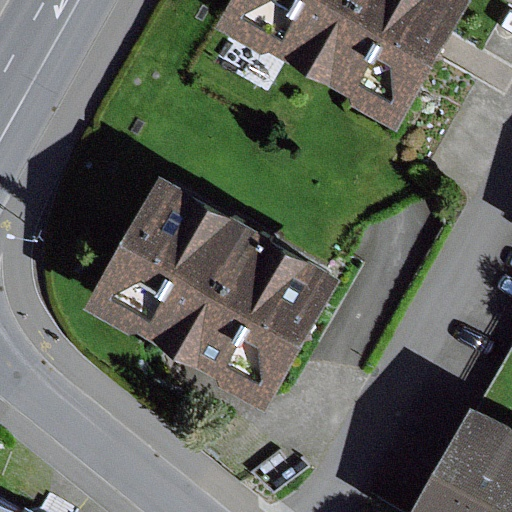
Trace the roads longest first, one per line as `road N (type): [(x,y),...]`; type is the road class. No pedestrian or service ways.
road 1 (residential): [(0,364),(184,511)]
road 2 (tertiary): [(0,119),(67,0)]
